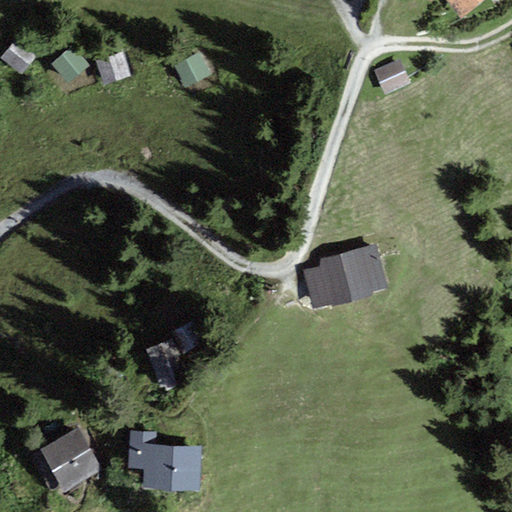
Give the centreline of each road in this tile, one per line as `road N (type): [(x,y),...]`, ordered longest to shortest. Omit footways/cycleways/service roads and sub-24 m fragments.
road 1 (track): [(0,233),(60,189),(108,179),(132,186),(243,267),(285,270),(294,264),(367,49)]
road 2 (track): [(367,49),(463,46),(511,27)]
